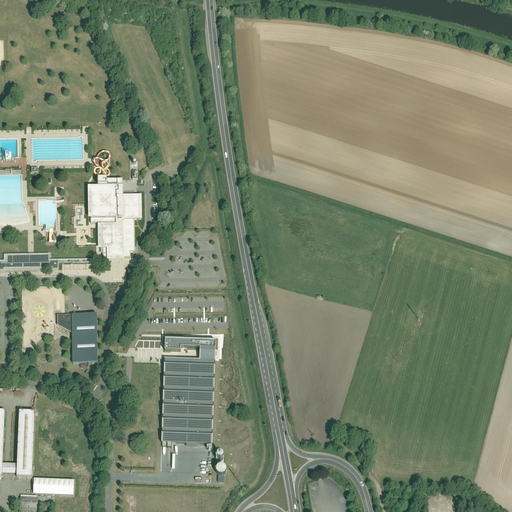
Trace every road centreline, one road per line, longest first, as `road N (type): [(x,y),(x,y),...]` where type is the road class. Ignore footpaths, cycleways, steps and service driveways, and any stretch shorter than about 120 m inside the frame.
road 1 (primary): [(277,416),(228,158),(209,0)]
road 2 (residential): [(0,375),(81,399),(97,395),(107,307)]
road 3 (unclassified): [(107,307),(123,301),(136,273),(149,177),(185,161)]
road 4 (residential): [(107,307),(105,289),(90,278),(0,280)]
